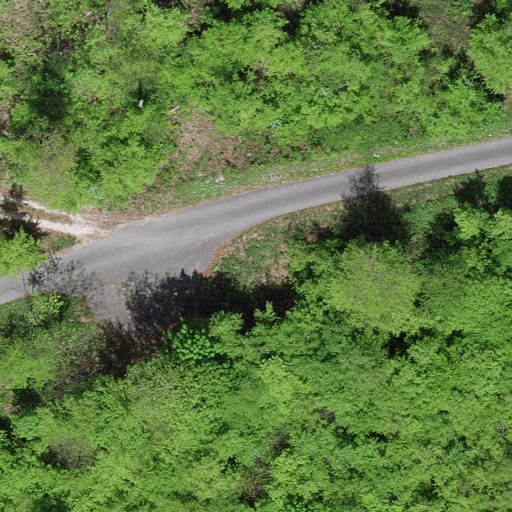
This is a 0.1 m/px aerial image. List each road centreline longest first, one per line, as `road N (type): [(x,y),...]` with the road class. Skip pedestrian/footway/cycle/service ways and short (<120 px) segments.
road 1 (track): [(511,148),(267,202),(0,292)]
road 2 (track): [(151,236),(0,202)]
